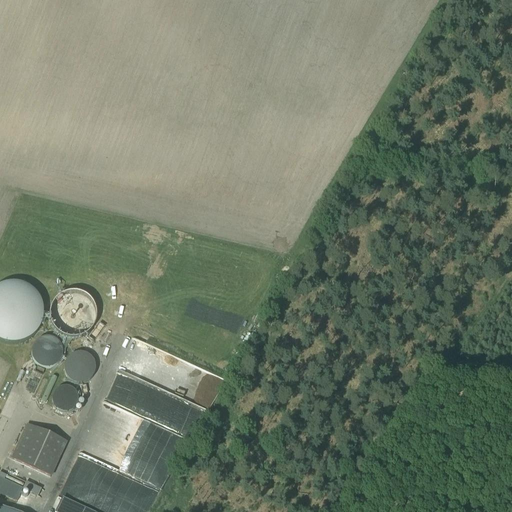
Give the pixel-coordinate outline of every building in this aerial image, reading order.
[(0,341),(7,344),(18,344),(28,340),(36,333),(41,324),(43,314),(41,303),(36,294),(28,287),(19,283),(8,283),(0,285),(0,341)] [(88,298),(81,294),(74,292),(67,293),(60,296),(54,300),(51,307),(49,314),(50,321),(53,328),(58,333),(64,337),(72,338),(80,337),(87,333),(92,327),(95,319),(95,311),(93,304),(88,298)] [(62,358),(63,352),(62,346),(58,341),(53,338),(47,337),(41,338),(36,342),(33,347),(32,353),(33,359),(37,364),(42,367),(48,368),(54,367),(59,363),(62,358)] [(95,374),(96,368),(95,362),(91,357),(86,353),(80,352),(74,354),(69,357),(66,362),(65,368),(66,374),(69,379),(74,383),(80,384),(86,382),(91,379),(95,374)] [(51,378),(41,401),(46,403),(56,380),(51,378)] [(77,404),(78,399),(77,394),(74,390),(70,387),(65,386),(60,387),(56,390),(53,394),(52,399),(53,404),(56,408),(60,411),(65,412),(70,411),(75,408),(77,404)] [(66,443),(27,425),(12,459),(51,477),(66,443)] [(23,489),(0,477),(0,493),(17,501),(23,489)]
